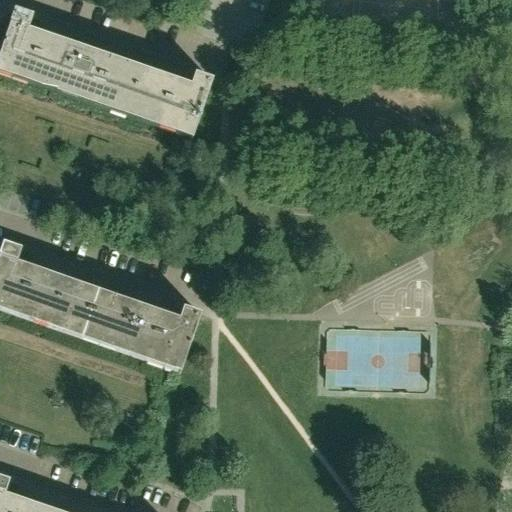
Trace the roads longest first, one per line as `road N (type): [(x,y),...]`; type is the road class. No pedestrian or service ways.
road 1 (residential): [(211,295),(0,224)]
road 2 (residential): [(203,50),(43,0)]
road 3 (residential): [(145,511),(0,462)]
